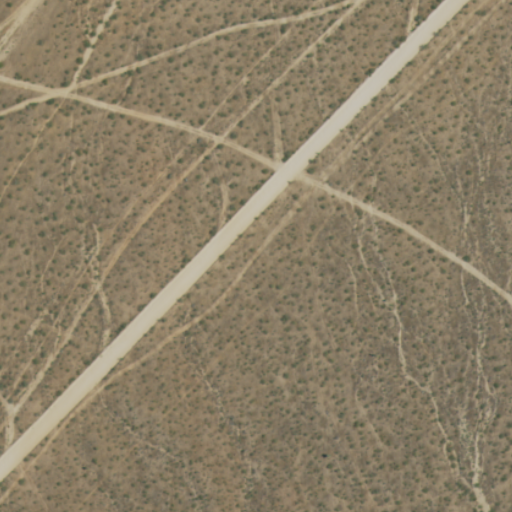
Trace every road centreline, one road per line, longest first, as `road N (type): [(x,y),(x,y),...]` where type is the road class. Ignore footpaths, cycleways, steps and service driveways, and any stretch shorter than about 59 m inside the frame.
road 1 (residential): [(0,463),(453,0)]
road 2 (track): [(291,164),(184,120),(0,69)]
road 3 (track): [(291,164),(436,246),(511,301)]
